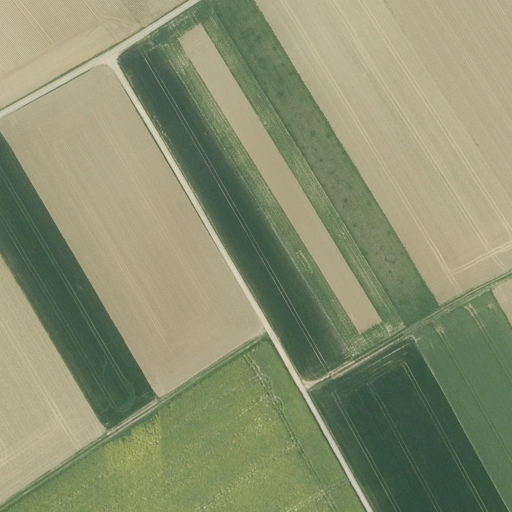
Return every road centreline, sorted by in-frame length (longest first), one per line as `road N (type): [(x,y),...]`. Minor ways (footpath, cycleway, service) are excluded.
road 1 (track): [(367,511),(107,57)]
road 2 (track): [(0,510),(268,331)]
road 3 (track): [(303,395),(511,275)]
road 4 (track): [(0,116),(197,0)]
